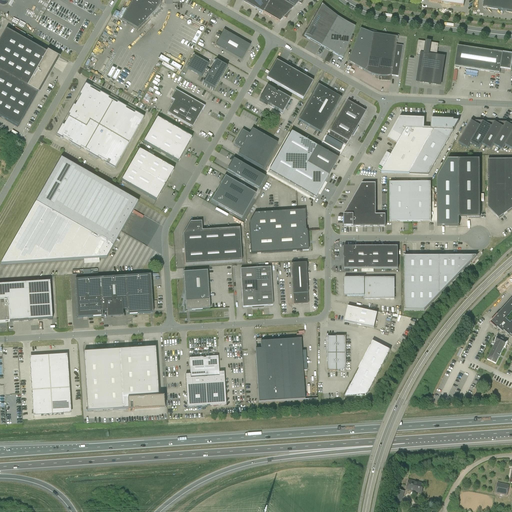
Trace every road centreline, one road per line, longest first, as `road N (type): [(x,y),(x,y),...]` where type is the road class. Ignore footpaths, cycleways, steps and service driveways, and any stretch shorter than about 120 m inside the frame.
road 1 (motorway): [(511,418),(0,454)]
road 2 (motorway): [(0,467),(404,440)]
road 3 (unclassified): [(274,40),(166,226),(172,327)]
road 4 (tertiary): [(365,511),(380,449),(409,383),(453,317),(511,260)]
road 5 (motorway): [(159,511),(204,478),(253,461),(404,440)]
road 6 (unclassified): [(0,199),(115,0)]
road 7 (unclassified): [(329,238),(323,315),(172,327)]
road 8 (unclassified): [(172,327),(0,339)]
road 9 (secondary): [(344,0),(372,14),(511,35)]
road 10 (unclassified): [(390,101),(328,208),(329,238)]
road 11 (unclassified): [(479,238),(329,238)]
road 12 (unclassified): [(390,101),(274,40)]
road 13 (unknown): [(320,329),(324,376),(341,378),(358,374),(351,328)]
road 14 (unclassified): [(511,104),(390,101)]
